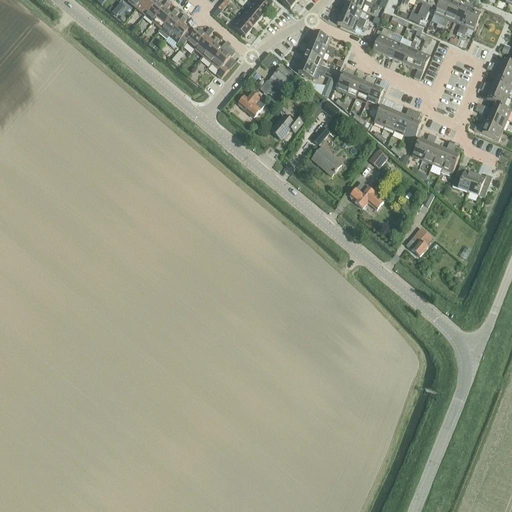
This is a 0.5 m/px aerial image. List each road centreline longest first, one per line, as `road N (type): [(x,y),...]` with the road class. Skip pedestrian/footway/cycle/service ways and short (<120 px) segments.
road 1 (tertiary): [(469,355),(456,333),(202,119)]
road 2 (tertiary): [(202,119),(60,0)]
road 3 (tertiary): [(414,511),(469,380),(469,355)]
road 4 (residential): [(306,22),(365,47),(358,62),(436,96)]
road 5 (residential): [(457,126),(483,67),(454,54),(436,96)]
